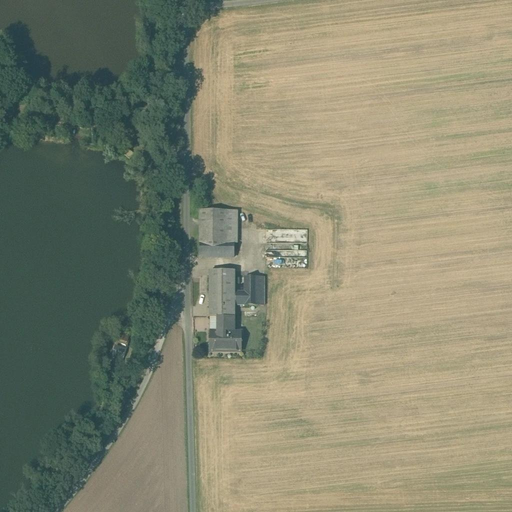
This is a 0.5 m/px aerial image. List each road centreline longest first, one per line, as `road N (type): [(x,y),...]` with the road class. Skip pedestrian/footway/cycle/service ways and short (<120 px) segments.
road 1 (unclassified): [(187,296),(184,7)]
road 2 (unclassified): [(58,511),(116,434),(160,320),(187,296)]
road 3 (unclassified): [(194,511),(187,296)]
